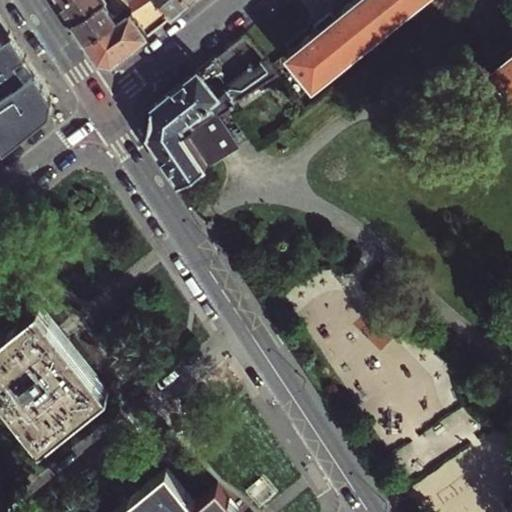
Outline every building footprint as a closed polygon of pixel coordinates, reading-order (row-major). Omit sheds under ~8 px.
[(62,0),(74,18),(102,0),(62,0)] [(130,0),(102,0),(74,18),(87,37),(134,6),(131,1),(130,0)] [(87,37),(101,58),(115,60),(173,14),(161,0),(142,0),(134,6),(87,37)] [(161,0),(173,14),(189,0),(161,0)] [(314,81),(413,0),(353,0),(336,14),(333,10),(317,23),(320,26),(291,51),(314,81)] [(0,41),(0,153),(52,111),(54,96),(13,34),(0,41)] [(511,87),(511,50),(494,65),(511,87)] [(277,71),(267,58),(253,70),(249,69),(218,92),(199,69),(151,108),(147,133),(180,183),(205,166),(184,132),(193,126),(188,117),(213,102),(218,109),(277,71)] [(235,146),(214,112),(193,126),(184,132),(205,166),(235,146)] [(112,384),(41,296),(0,329),(0,384),(44,439),(112,384)] [(243,511),(219,483),(196,502),(168,468),(114,511),(243,511)]
